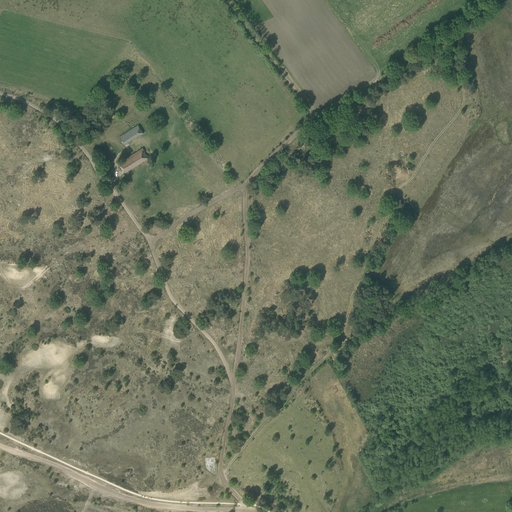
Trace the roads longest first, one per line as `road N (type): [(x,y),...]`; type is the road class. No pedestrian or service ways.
road 1 (track): [(221,473),(309,370),(387,305),(387,290),(362,274),(378,229),(398,187),(460,106),(448,32),(314,114)]
road 2 (track): [(244,504),(222,482),(220,465),(247,256),(246,183),(314,114),(226,0)]
road 3 (track): [(0,95),(34,107),(72,135),(146,239),(175,305),(211,340),(235,385)]
road 4 (track): [(204,511),(163,510),(0,444)]
